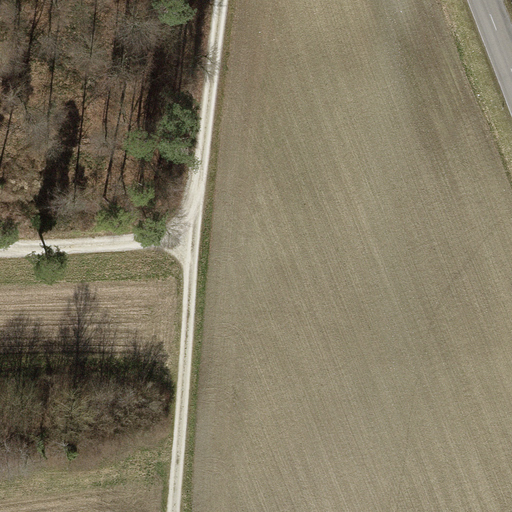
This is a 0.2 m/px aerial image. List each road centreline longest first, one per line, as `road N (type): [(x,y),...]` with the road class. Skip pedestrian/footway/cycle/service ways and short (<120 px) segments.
road 1 (track): [(220,0),(192,236),(174,511)]
road 2 (track): [(0,249),(192,236)]
